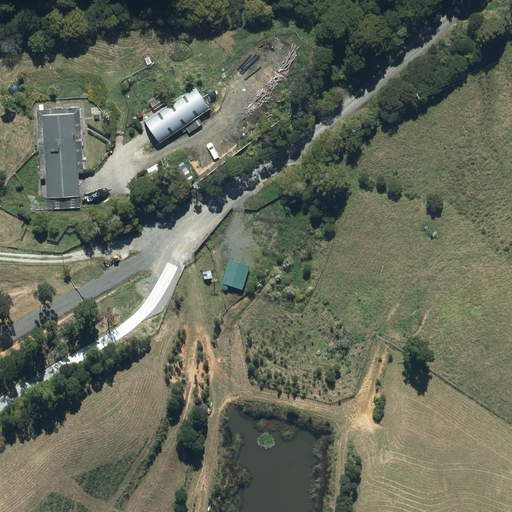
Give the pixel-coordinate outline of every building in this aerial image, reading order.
[(258,91),(255,94),(259,99),(276,84),(270,77),(257,89),(258,91)] [(255,96),(247,86),(233,99),(240,108),(255,96)] [(194,87),(145,121),(159,143),(170,135),(175,142),(190,133),(185,125),(209,109),(194,87)] [(155,110),(166,102),(160,94),(150,101),(155,110)] [(79,107),(36,110),(41,178),(46,177),(48,209),(80,207),(78,173),(84,172),(79,107)] [(161,162),(147,169),(152,178),(165,170),(161,162)]
